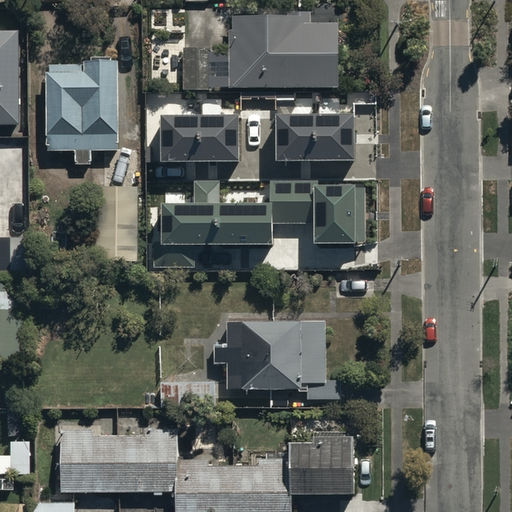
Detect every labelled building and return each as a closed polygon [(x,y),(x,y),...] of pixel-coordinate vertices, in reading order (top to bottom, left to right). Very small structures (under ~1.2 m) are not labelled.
[(233,24),(230,24),(229,50),(210,49),(210,42),(184,41),(183,85),(226,86),(226,81),(339,83),(341,18),(312,17),(312,7),(233,7),(233,24)] [(0,121),(16,121),(15,25),(0,25),(0,121)] [(46,64),(47,144),(75,145),(74,159),(93,160),(93,145),(119,145),(121,50),(85,50),(85,59),(50,58),(50,64),(46,64)] [(354,113),(276,114),(276,161),(355,161),(354,113)] [(239,115),(161,115),(161,162),(239,161),(239,115)] [(193,203),(161,203),(161,243),(155,243),(155,266),(195,266),(195,244),(273,244),(273,223),(313,223),(313,244),(365,244),(365,184),(318,184),(318,180),(270,180),(270,202),(220,202),(220,180),(193,180),(193,203)] [(139,181),(96,181),(96,256),(139,256),(139,181)] [(28,234),(0,233),(0,265),(28,266),(28,234)] [(27,269),(0,269),(0,355),(28,355),(27,269)] [(328,314),(228,314),(228,341),(215,341),(215,359),(228,359),(228,383),(308,383),(308,394),(347,394),(347,384),(342,384),(342,375),(328,375),(328,314)] [(223,377),(160,378),(160,407),(223,406),(223,377)] [(176,486),(178,457),(178,424),(144,423),(144,429),(100,428),(100,423),(63,423),(62,485),(176,486)] [(291,448),(291,485),(354,486),(355,426),(314,425),(314,432),(291,432),(291,448)] [(290,511),(291,485),(291,448),(266,448),(266,453),(259,453),(259,457),(178,457),(176,486),(175,511),(290,511)] [(75,511),(76,497),(32,497),(31,511),(75,511)]
